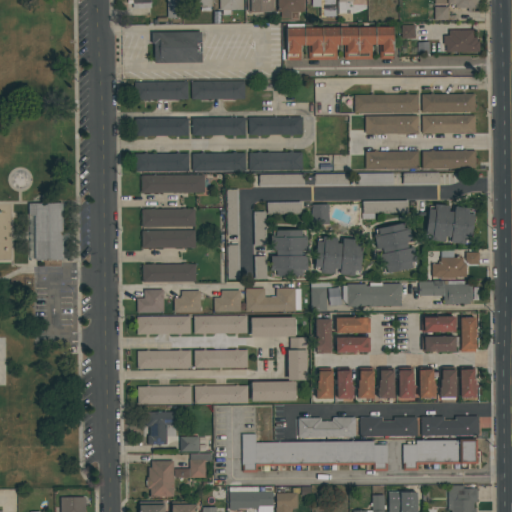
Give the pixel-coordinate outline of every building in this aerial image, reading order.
[(132,8),(132,3),(127,3),(127,0),(151,0),(151,3),(150,3),(150,8),(132,8)] [(180,0),(180,18),(166,18),(166,0),(180,0)] [(211,12),(200,12),(200,8),(184,8),(184,0),(212,0),(212,6),(211,6),(211,12)] [(219,0),(242,0),(242,10),(219,10),(219,0)] [(273,0),(273,13),(249,13),(249,0),(273,0)] [(277,0),(304,0),(304,12),(289,12),(289,18),(280,18),(280,12),(277,12),(277,0)] [(454,9),(454,5),(447,5),(447,0),(477,0),(477,9),(454,9)] [(433,20),(433,7),(447,7),(447,20),(433,20)] [(393,27),(393,59),(379,59),(378,45),(371,45),(371,59),(343,60),(343,46),(336,46),(336,60),(307,60),(307,46),(300,46),(300,60),(285,60),(285,28),(286,28),(286,24),(303,24),(303,27),(339,27),(339,24),(347,24),(347,27),(393,27)] [(401,39),(400,25),(414,25),(414,39),(401,39)] [(478,52),(445,52),(445,45),(443,45),(443,35),(448,35),(448,30),(473,30),(473,37),(476,37),(476,41),(478,41),(478,52)] [(153,63),(153,44),(151,44),(151,31),(201,31),(201,63),(153,63)] [(244,81),(244,100),(190,100),(190,81),(244,81)] [(133,100),(133,82),(187,82),(187,100),(133,100)] [(420,112),(420,94),(474,94),(474,112),(420,112)] [(417,113),(353,113),(353,95),(417,95),(417,113)] [(421,115),(474,115),(474,133),(421,133),(421,115)] [(364,134),(364,116),(417,116),(417,134),(364,134)] [(191,118),(244,117),(244,135),(191,136),(191,118)] [(301,117),(301,135),(247,135),(247,117),(301,117)] [(134,118),(187,118),(187,136),(134,136),(134,118)] [(364,151),(418,151),(418,169),(364,169),(364,151)] [(421,169),(421,151),(474,151),(474,169),(421,169)] [(301,152),(301,170),(248,170),(248,152),(301,152)] [(187,153),(187,172),(134,172),(134,153),(187,153)] [(244,153),(244,171),(191,171),(191,153),(244,153)] [(393,174),(358,173),(357,186),(392,186),(393,174)] [(438,173),(402,173),(402,184),(438,183),(438,173)] [(348,174),(314,175),(314,186),(348,186),(348,174)] [(140,175),(204,175),(204,193),(140,193),(140,175)] [(304,187),(303,175),(259,175),(259,187),(304,187)] [(225,190),(226,233),(238,233),(237,190),(225,190)] [(361,202),(362,217),(373,217),(373,214),(406,213),(406,201),(361,202)] [(266,203),(266,215),(300,214),(300,202),(266,203)] [(61,203),(28,204),(29,254),(35,254),(35,261),(62,260),(61,203)] [(328,204),(328,225),(311,225),(311,204),(328,204)] [(429,206),(434,206),(434,204),(448,206),(448,211),(453,212),(454,206),(469,208),(469,211),(473,211),(473,214),(473,215),(471,240),(470,239),(469,244),(465,243),(465,244),(450,243),(450,238),(445,237),(444,242),(429,241),(430,238),(425,238),(426,234),(425,234),(428,209),(429,206)] [(194,209),(194,227),(141,227),(141,209),(194,209)] [(265,212),(253,212),(254,247),(265,247),(265,212)] [(374,229),(405,223),(407,230),(409,229),(412,242),(406,243),(407,248),(413,247),(416,261),(414,262),(415,267),(384,273),(383,268),(381,269),(378,255),(383,254),(381,248),(376,249),(374,236),(376,236),(374,229)] [(141,248),(141,230),(194,230),(194,248),(141,248)] [(272,231),(275,231),(275,230),(301,230),(301,231),(303,231),(303,237),(307,237),(307,250),(301,250),(301,256),(307,256),(307,271),(304,271),(304,275),(272,275),(272,270),(270,270),(270,256),(275,256),(275,250),(270,250),(270,236),(272,236),(272,231)] [(361,241),(361,246),(362,246),(359,271),(359,274),(353,274),(353,276),(339,275),(339,269),(334,269),(333,275),(319,273),(319,271),(314,270),(314,267),(316,242),(317,242),(317,239),(322,239),(322,237),(336,238),(336,243),(341,244),(342,238),(356,240),(356,241),(361,241)] [(462,257),(462,264),(465,264),(465,277),(454,277),(454,279),(439,279),(439,278),(431,278),(431,264),(439,264),(439,258),(440,258),(440,251),(452,251),(452,257),(462,257)] [(465,261),(465,252),(478,252),(478,265),(468,265),(465,261)] [(265,256),(254,257),(254,280),(266,279),(265,256)] [(141,282),(141,264),(195,264),(195,282),(141,282)] [(442,305),(442,296),(418,296),(418,281),(431,281),(463,281),(463,284),(471,284),(471,301),(469,301),(469,305),(442,305)] [(310,312),(310,282),(329,282),(329,287),(325,287),(326,312),(310,312)] [(400,284),(400,307),(389,307),(389,306),(375,306),(375,307),(369,307),(369,306),(357,306),(357,307),(346,307),(346,304),(342,300),(342,286),(346,286),(346,284),(365,284),(365,286),(368,286),(368,282),(381,282),(381,284),(400,284)] [(275,288),(295,288),(295,289),(300,289),(300,310),(295,310),(295,311),(244,311),(244,288),(264,288),(264,297),(275,297),(275,288)] [(162,313),(136,313),(136,298),(143,298),(143,290),(162,290),(162,313)] [(239,312),(213,312),(213,298),(220,298),(220,290),(239,290),(239,291),(240,291),(240,301),(239,301),(239,312)] [(173,312),(173,298),(180,298),(180,291),(199,291),(199,312),(173,312)] [(136,316),(189,316),(189,334),(136,334),(136,316)] [(246,334),(193,334),(193,316),(246,316),(246,334)] [(454,316),(454,333),(420,333),(420,317),(436,317),(436,316),(454,316)] [(294,337),(250,337),(250,318),(294,317),(294,337)] [(369,318),(369,333),(335,333),(335,318),(369,318)] [(460,352),(460,318),(475,318),(475,352),(460,352)] [(315,353),(315,337),(314,337),(314,319),(330,319),(330,353),(326,353),(326,354),(319,354),(319,353),(315,353)] [(420,336),(455,336),(455,352),(438,352),(436,354),(433,352),(420,352),(420,336)] [(369,352),(356,352),(354,355),(352,353),(335,353),(335,337),(369,337),(369,352)] [(287,381),(287,350),(289,350),(289,338),(306,338),(306,381),(287,381)] [(246,368),(193,368),(193,350),(246,350),(246,368)] [(190,351),(190,368),(136,368),(136,351),(190,351)] [(455,398),(438,398),(438,387),(439,387),(439,380),(440,380),(440,367),(455,367),(455,398)] [(459,367),(473,367),(473,380),(474,380),(474,389),(475,389),(475,397),(459,397),(459,367)] [(315,399),(315,388),(316,388),(316,381),(317,381),(317,368),(331,368),(331,399),(315,399)] [(352,399),(336,399),(336,368),(350,368),(350,381),(351,381),(351,388),(352,388),(352,399)] [(372,368),(372,399),(356,399),(356,388),(357,388),(357,381),(358,381),(358,368),(372,368)] [(379,368),(393,368),(393,398),(377,398),(377,388),(378,388),(378,381),(379,381),(379,368)] [(397,398),(397,368),(412,368),(412,380),(413,380),(413,389),(414,389),(414,398),(397,398)] [(434,398),(418,398),(418,368),(432,368),(432,380),(433,380),(433,387),(434,387),(434,398)] [(294,401),(250,401),(250,382),(294,382),(294,401)] [(136,387),(190,386),(190,404),(136,405),(136,387)] [(193,386),(247,386),(247,404),(193,404),(193,386)] [(180,425),(175,425),(175,436),(166,436),(166,445),(147,445),(147,436),(149,436),(149,427),(145,427),(145,426),(144,426),(144,423),(142,423),(142,412),(180,412),(180,425)] [(416,417),(416,436),(359,437),(358,417),(382,417),(382,421),(393,421),(393,417),(416,417)] [(477,436),(420,436),(420,417),(443,417),(443,420),(454,420),(454,417),(477,417),(477,436)] [(297,438),(297,418),(320,418),(320,421),(331,421),(331,418),(354,418),(354,437),(297,438)] [(256,466),(256,472),(241,473),(241,434),(255,434),(255,443),(373,441),(373,445),(386,445),(386,471),(372,471),(372,465),(256,466)] [(198,437),(198,452),(179,452),(179,437),(198,437)] [(418,464),(418,470),(402,470),(402,444),(415,444),(415,440),(458,440),(458,439),(476,439),(476,464),(418,464)] [(210,454),(210,461),(204,461),(204,478),(189,478),(189,460),(189,454),(210,454)] [(173,497),(149,497),(149,489),(146,489),(146,477),(147,477),(147,468),(150,468),(150,461),(173,461),(173,497)] [(475,511),(450,511),(450,510),(447,510),(447,485),(463,485),(463,488),(476,488),(476,503),(473,503),(473,508),(475,508),(475,511)] [(272,492),(272,511),(257,511),(257,508),(237,508),(237,510),(228,510),(228,492),(272,492)] [(387,511),(387,492),(416,492),(416,511),(387,511)] [(297,508),(290,508),(290,511),(275,511),(275,508),(275,493),(297,493),(297,508)] [(383,495),(383,511),(352,511),(371,511),(371,495),(383,495)] [(85,497),(85,511),(59,511),(59,497),(85,497)] [(163,511),(138,511),(138,502),(163,502),(163,511)] [(196,511),(171,511),(171,502),(196,502),(196,511)]
